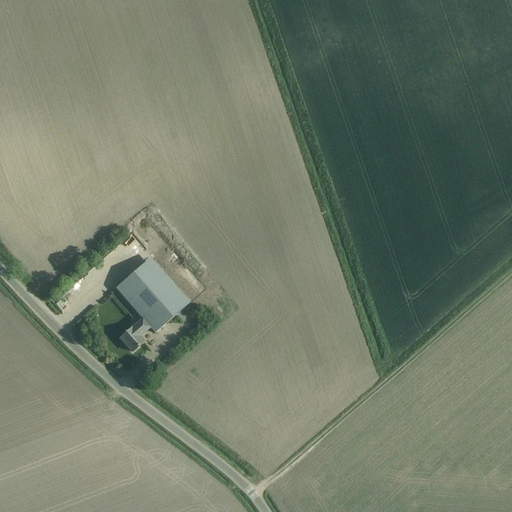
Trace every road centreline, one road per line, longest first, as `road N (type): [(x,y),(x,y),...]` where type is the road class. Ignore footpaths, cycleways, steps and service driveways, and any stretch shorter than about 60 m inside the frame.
road 1 (unclassified): [(264,511),(236,478),(77,349),(0,268)]
road 2 (unknown): [(252,493),(511,269)]
